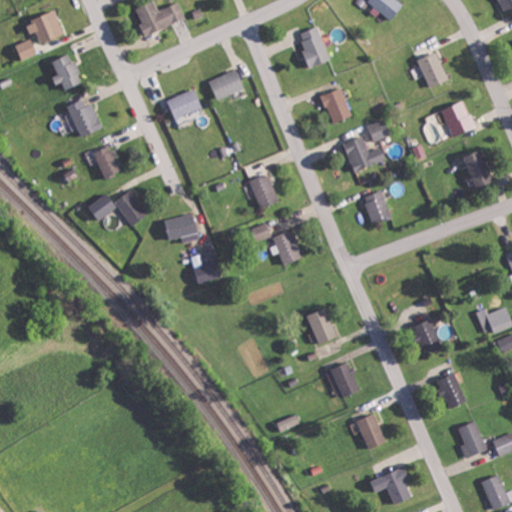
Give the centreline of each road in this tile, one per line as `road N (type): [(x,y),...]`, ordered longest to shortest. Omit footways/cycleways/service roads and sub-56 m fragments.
road 1 (residential): [(248,21),(350,268)]
road 2 (residential): [(350,268),(454,511)]
road 3 (residential): [(92,0),(173,182)]
road 4 (residential): [(125,74),(288,0)]
road 5 (residential): [(511,208),(350,268)]
road 6 (residential): [(511,131),(448,0)]
